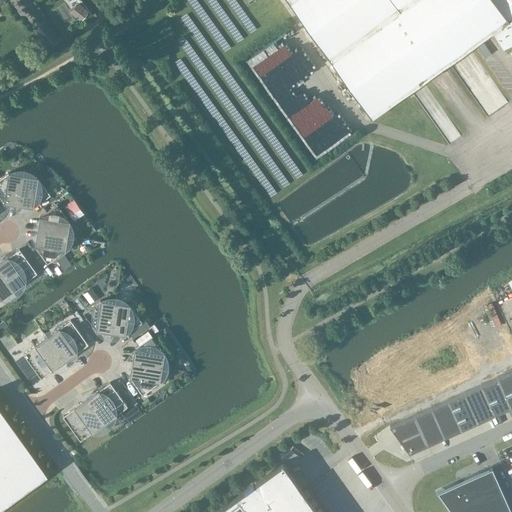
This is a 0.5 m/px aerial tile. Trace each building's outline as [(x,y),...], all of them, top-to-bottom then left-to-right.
[(511,0),(287,0),(372,118),(492,33),(501,45),(502,46),(509,41),(509,42),(511,40),(511,0)] [(45,19),(32,28),(46,46),(58,37),(45,19)] [(263,76),(281,103),(322,75),(305,50),(296,56),(293,51),(278,61),(277,60),(264,69),(266,73),(263,76)] [(0,197),(3,202),(18,205),(23,175),(8,173),(0,178),(0,197)] [(23,175),(18,205),(33,207),(50,194),(38,177),(23,175)] [(40,216),(37,231),(67,236),(69,221),(57,204),(40,216)] [(67,236),(37,231),(35,246),(48,263),(65,251),(67,236)] [(0,262),(0,271),(13,290),(37,273),(19,249),(0,262)] [(0,299),(13,290),(0,271),(0,299)] [(110,332),(115,303),(100,300),(83,312),(95,330),(110,332)] [(130,305),(115,303),(110,332),(125,334),(142,322),(130,305)] [(71,320),(47,336),(65,361),(88,344),(71,320)] [(134,348),(132,362),(162,367),(164,352),(152,335),(134,348)] [(65,361),(47,336),(23,354),(41,378),(65,361)] [(162,367),(132,362),(130,377),(142,394),(159,382),(162,367)] [(511,370),(497,377),(511,407),(511,406),(511,370)] [(497,377),(481,384),(494,414),(511,407),(497,377)] [(110,382),(86,399),(104,423),(127,406),(110,382)] [(481,384),(464,392),(478,422),(494,414),(481,384)] [(464,392),(448,399),(461,429),(478,422),(464,392)] [(104,423),(86,399),(63,416),(80,440),(104,423)] [(448,399),(431,407),(445,437),(461,429),(448,399)] [(0,507),(47,473),(0,407),(0,507)] [(428,444),(445,437),(431,407),(414,414),(421,429),(428,444)] [(389,425),(399,439),(421,429),(414,414),(389,425)] [(409,453),(428,444),(421,429),(399,439),(409,453)] [(317,511),(302,490),(295,480),(282,462),(213,511),(317,511)] [(511,511),(492,467),(438,492),(452,511),(511,511)]
